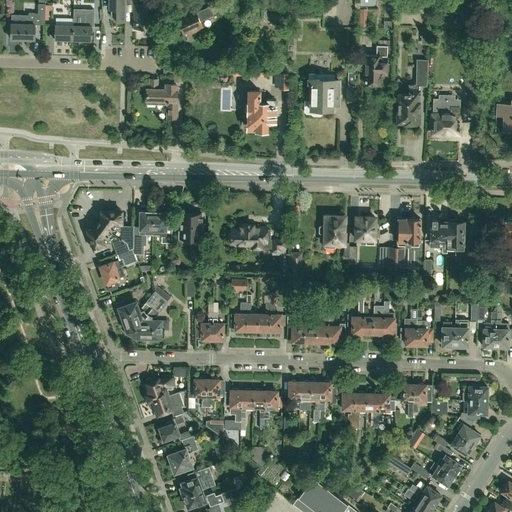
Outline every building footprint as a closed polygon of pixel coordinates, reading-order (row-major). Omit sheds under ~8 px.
[(108,0),(109,2),(110,2),(111,10),(111,13),(111,15),(113,17),(116,18),(116,22),(125,22),(125,11),(124,0),(108,0)] [(131,0),(132,11),(134,11),(134,28),(151,29),(152,4),(140,4),(139,0),(131,0)] [(35,24),(45,24),(45,3),(38,3),(38,13),(28,12),(28,24),(11,24),(11,39),(13,39),(13,41),(19,41),(19,39),(35,39),(35,24)] [(196,14),(190,16),(190,15),(176,21),(183,35),(190,31),(191,34),(203,29),(199,21),(212,15),(209,8),(196,14)] [(73,25),(73,40),(91,41),(92,26),(94,26),(94,10),(74,9),(73,25)] [(54,25),(54,40),(73,40),(73,25),(54,25)] [(421,36),(429,36),(429,26),(421,26),(421,36)] [(389,56),(389,45),(376,45),(376,55),(365,55),(365,84),(368,84),(368,87),(377,87),(377,84),(380,84),(381,74),(387,74),(387,56),(389,56)] [(403,124),(406,124),(407,125),(407,126),(408,126),(409,127),(410,127),(411,127),(412,126),(413,126),(413,125),(414,125),(414,124),(419,124),(420,114),(419,114),(420,86),(427,86),(428,70),(428,60),(416,59),(416,85),(411,85),(411,94),(399,94),(399,113),(397,113),(397,122),(403,122),(403,124)] [(288,74),(280,73),(280,75),(275,75),(275,86),(280,86),(280,87),(287,88),(288,74)] [(338,104),(338,101),(339,80),(334,80),(334,75),(314,74),(314,73),(308,73),(308,83),(310,83),(310,84),(311,84),(310,100),(304,100),(304,111),(306,113),(311,113),(313,115),(320,115),(322,113),(322,109),(329,109),(330,110),(332,110),(334,108),(334,106),(333,105),(333,104),(338,104)] [(355,88),(355,78),(349,78),(348,88),(347,88),(347,101),(355,101),(356,88),(355,88)] [(474,99),(474,78),(465,78),(464,99),(474,99)] [(166,89),(157,89),(158,79),(150,79),(149,89),(147,89),(147,104),(168,104),(167,117),(175,117),(176,84),(166,84),(166,89)] [(275,121),(275,107),(274,107),(274,99),(264,99),(264,100),(259,100),(259,90),(248,90),(248,124),(248,129),(257,129),(258,130),(260,130),(263,130),(265,129),(267,130),(267,121),(275,121)] [(433,103),(433,112),(433,115),(433,133),(436,133),(437,134),(440,134),(441,133),(450,133),(451,134),(455,134),(456,133),(459,133),(459,113),(460,104),(454,99),(439,98),(433,103)] [(503,116),(502,131),(511,131),(511,101),(511,104),(504,103),(503,103),(503,116)] [(146,235),(153,235),(153,210),(145,210),(145,212),(140,212),(140,226),(134,226),(133,249),(134,253),(135,253),(144,254),(144,238),(146,238),(146,235)] [(161,210),(153,210),(153,235),(162,235),(162,243),(171,243),(172,225),(169,225),(169,222),(166,222),(166,212),(161,212),(161,210)] [(102,215),(97,223),(126,244),(129,251),(133,249),(134,226),(134,222),(121,222),(121,211),(102,211),(102,215)] [(200,268),(207,268),(207,261),(207,248),(200,248),(201,213),(180,213),(179,239),(194,240),(193,252),(200,252),(200,261),(200,268)] [(335,243),(343,243),(344,224),(344,216),(329,216),(328,214),(325,214),(323,216),(323,219),(324,220),(324,225),(320,225),(319,226),(318,232),(320,233),(322,233),(325,233),(324,247),(335,247),(335,243)] [(375,217),(372,217),(372,216),(371,216),(370,216),(369,216),(368,216),(367,216),(365,216),(365,217),(356,216),(356,224),(355,224),(355,240),(358,240),(358,241),(361,242),(360,245),(374,245),(375,241),(375,238),(375,236),(377,234),(377,231),(375,229),(375,224),(375,217)] [(410,241),(419,241),(419,218),(417,218),(415,217),(411,217),(410,217),(407,217),(407,218),(402,218),(401,217),(397,217),(396,221),(398,222),(397,245),(392,244),(392,247),(389,247),(388,268),(403,268),(404,247),(402,247),(402,245),(410,245),(410,241)] [(511,217),(507,218),(507,220),(505,220),(505,221),(499,221),(499,224),(499,231),(506,231),(505,235),(504,243),(505,243),(505,244),(511,244),(511,217)] [(443,252),(447,252),(447,244),(448,221),(437,220),(437,218),(431,218),(431,225),(432,225),(432,240),(430,242),(430,247),(435,247),(441,241),(441,240),(444,240),(444,244),(443,244),(443,252)] [(449,221),(448,221),(447,244),(455,244),(455,253),(461,253),(461,263),(469,263),(469,251),(463,251),(463,224),(463,221),(462,221),(462,219),(455,218),(449,219),(449,221)] [(113,245),(117,255),(118,254),(129,251),(126,244),(97,223),(92,229),(87,230),(95,250),(105,246),(105,244),(110,243),(113,245)] [(231,230),(231,232),(230,232),(229,233),(228,234),(228,235),(227,236),(227,237),(228,238),(228,239),(229,240),(230,241),(231,241),(231,243),(252,243),(252,249),(262,249),(262,247),(272,247),(272,254),(281,254),(285,254),(285,239),(273,239),(270,239),(270,229),(266,229),(266,227),(253,227),(253,224),(240,224),(240,229),(233,229),(231,230)] [(349,246),(348,259),(348,265),(356,265),(356,246),(349,246)] [(133,249),(129,251),(118,254),(120,260),(122,259),(129,256),(134,254),(134,253),(133,249)] [(299,278),(299,268),(302,268),(302,255),(289,255),(289,268),(292,268),(292,278),(299,278)] [(122,259),(120,260),(113,262),(100,267),(108,288),(116,285),(114,280),(125,276),(122,266),(125,265),(122,259)] [(288,278),(288,265),(280,265),(280,278),(288,278)] [(232,289),(246,289),(247,289),(247,279),(232,279),(232,289)] [(136,331),(136,336),(150,337),(150,339),(160,339),(160,337),(164,337),(164,329),(160,329),(160,320),(151,319),(151,316),(156,316),(167,301),(168,301),(171,297),(157,286),(154,290),(155,291),(151,296),(157,302),(156,303),(160,306),(156,311),(152,308),(148,314),(147,314),(135,329),(135,331),(136,331)] [(270,303),(270,330),(273,330),(274,332),(277,332),(278,330),(280,331),(280,325),(285,325),(285,315),(274,314),(275,304),(276,304),(277,294),(270,294),(270,303)] [(363,333),(363,294),(360,294),(358,296),(357,300),(358,300),(358,312),(358,317),(353,317),(353,314),(348,314),(347,326),(352,326),(352,332),(353,333),(353,334),(359,334),(359,333),(363,333)] [(363,333),(366,333),(366,335),(373,335),(374,317),(368,317),(368,305),(368,302),(369,296),(364,295),(364,294),(363,294),(363,333)] [(247,303),(246,303),(246,330),(251,330),(251,331),(253,331),(255,331),(256,330),(258,330),(258,314),(251,314),(251,311),(250,311),(250,308),(251,308),(251,303),(251,295),(247,295),(247,303)] [(157,302),(151,296),(142,307),(143,310),(140,311),(136,301),(125,305),(124,300),(115,304),(116,308),(115,309),(119,319),(122,318),(127,331),(125,334),(134,339),(136,336),(136,331),(135,331),(135,329),(147,314),(148,314),(152,308),(156,311),(160,306),(156,303),(157,302)] [(374,317),(373,335),(379,335),(379,333),(383,333),(384,301),(379,300),(379,317),(374,317)] [(383,333),(384,333),(387,333),(388,334),(389,335),(391,334),(392,334),(394,334),(394,313),(389,313),(389,306),(389,301),(384,301),(383,333)] [(246,303),(241,302),(240,314),(235,313),(235,314),(231,314),(230,329),(235,329),(235,330),(237,329),(237,330),(239,331),(241,331),(242,330),(246,330),(246,303)] [(264,330),(270,330),(270,303),(266,303),(265,308),(266,309),(266,311),(265,311),(265,314),(258,314),(258,330),(259,330),(260,331),(261,332),(263,331),(264,330)] [(196,316),(196,327),(196,338),(202,338),(202,339),(208,340),(208,339),(213,339),(213,312),(213,304),(209,304),(209,312),(208,323),(202,323),(202,318),(201,316),(196,316)] [(213,304),(213,312),(213,339),(216,339),(216,340),(218,341),(220,340),(221,339),(223,339),(223,324),(218,323),(218,305),(213,304)] [(511,338),(511,329),(511,328),(511,323),(509,324),(509,323),(501,323),(501,320),(501,312),(502,312),(502,305),(497,305),(497,312),(496,312),(495,346),(501,346),(501,348),(506,348),(506,346),(508,346),(508,338),(511,338)] [(417,308),(417,318),(416,321),(416,344),(420,344),(421,345),(423,346),(425,345),(425,344),(427,344),(427,341),(433,342),(433,328),(429,328),(429,323),(427,320),(421,320),(421,309),(417,308)] [(491,320),(496,320),(496,323),(492,323),(484,323),(484,328),(483,328),(483,346),(484,346),(484,347),(489,347),(489,346),(495,346),(496,312),(491,312),(491,320)] [(287,337),(292,337),(292,341),(293,341),(294,342),(296,342),(298,342),(298,341),(304,341),(304,314),(300,314),(300,325),(294,325),(294,315),(288,314),(287,337)] [(309,314),(304,314),(304,341),(309,341),(309,343),(315,343),(316,325),(309,325),(309,322),(308,322),(308,321),(309,319),(309,314)] [(324,325),(316,325),(315,343),(322,343),(322,342),(327,342),(328,314),(324,314),(324,319),(324,320),(324,323),(324,325)] [(333,314),(328,314),(327,342),(333,342),(333,344),(338,344),(338,342),(340,342),(340,334),(345,335),(346,323),(339,323),(339,326),(333,326),(333,314)] [(406,328),(405,344),(407,344),(407,345),(412,346),(412,344),(416,344),(416,321),(417,318),(405,318),(405,328),(406,328)] [(455,319),(455,325),(455,347),(466,347),(466,345),(467,345),(468,320),(455,319)] [(455,347),(455,325),(451,325),(451,322),(443,321),(442,345),(444,345),(444,346),(455,347)] [(146,394),(149,402),(150,401),(168,395),(166,389),(168,389),(173,389),(173,379),(159,378),(152,380),(152,378),(150,378),(145,380),(149,392),(146,394)] [(206,407),(207,380),(202,379),(202,378),(196,378),(196,379),(195,379),(195,386),(189,386),(188,398),(195,398),(195,395),(202,396),(202,398),(203,398),(203,400),(202,401),(202,407),(206,407)] [(212,380),(207,380),(206,407),(210,407),(211,402),(210,401),(210,399),(211,399),(211,396),(223,396),(223,388),(219,388),(219,380),(218,380),(218,378),(212,378),(212,380)] [(299,408),(300,381),(296,381),(295,380),(293,380),(291,380),(291,381),(289,381),(289,397),(295,397),(294,408),(299,408)] [(304,381),(300,381),(299,408),(304,409),(304,397),(310,397),(310,381),(309,381),(308,380),(306,380),(304,380),(304,381)] [(312,381),(310,381),(310,397),(315,397),(315,409),(320,409),(320,382),(317,382),(316,381),(314,380),(312,381)] [(324,382),(320,382),(320,409),(320,418),(324,418),(325,398),(330,398),(330,403),(336,403),(337,387),(331,386),(331,382),(330,382),(330,380),(324,380),(324,382)] [(412,417),(414,384),(408,384),(407,383),(405,382),(404,383),(403,384),(402,384),(401,400),(408,401),(408,416),(412,417)] [(432,397),(432,385),(426,385),(424,384),(422,383),(420,383),(419,384),(414,384),(412,417),(413,417),(413,412),(418,412),(418,407),(417,405),(417,403),(418,403),(418,401),(431,401),(432,397)] [(467,400),(469,400),(487,400),(488,400),(489,393),(487,393),(487,386),(464,385),(463,391),(463,400),(467,400)] [(236,406),(236,417),(236,421),(240,421),(241,390),(238,390),(238,388),(232,388),(232,389),(231,389),(231,391),(225,391),(225,405),(236,406)] [(264,418),(265,390),(261,390),(261,389),(256,388),(256,390),(250,390),(250,388),(245,388),(245,390),(241,390),(240,421),(240,430),(241,430),(241,436),(245,436),(245,430),(245,421),(245,417),(246,406),(251,406),(254,406),(260,406),(259,418),(260,418),(259,428),(264,428),(264,418)] [(265,390),(264,418),(268,418),(269,407),(282,407),(282,396),(277,396),(277,391),(276,390),(276,389),(270,389),(270,390),(265,390)] [(172,410),(174,416),(184,412),(182,406),(184,405),(180,391),(173,394),(168,395),(150,401),(153,410),(155,409),(157,415),(172,410)] [(354,429),(355,393),(350,392),(350,391),(344,391),(344,392),(343,392),(342,408),(350,409),(350,411),(351,411),(351,414),(350,414),(350,420),(349,428),(354,429)] [(359,393),(355,393),(354,429),(359,429),(359,420),(359,409),(365,409),(366,393),(364,393),(364,391),(359,391),(359,393)] [(368,393),(368,400),(368,409),(373,409),(373,420),(373,427),(378,427),(378,421),(379,393),(375,393),(375,391),(369,391),(369,393),(368,393)] [(395,410),(395,407),(395,400),(395,395),(389,395),(389,393),(388,393),(388,392),(382,392),(382,393),(379,393),(378,421),(382,421),(383,409),(395,410)] [(433,397),(432,397),(431,401),(431,412),(447,414),(448,398),(441,398),(433,397)] [(486,413),(487,400),(469,400),(467,400),(463,400),(463,408),(464,408),(464,412),(470,412),(477,412),(482,413),(482,414),(486,414),(486,413)] [(176,425),(184,422),(182,416),(167,421),(169,425),(160,428),(164,440),(179,435),(176,425)] [(459,430),(457,433),(474,444),(474,443),(475,444),(477,443),(480,439),(479,437),(478,437),(480,434),(469,427),(474,421),(466,418),(460,416),(459,416),(457,420),(463,424),(461,423),(457,429),(459,430)] [(207,425),(223,436),(223,424),(210,423),(211,421),(207,421),(207,425)] [(181,434),(183,440),(193,436),(191,430),(181,434)] [(473,445),(474,444),(457,433),(454,439),(452,437),(449,442),(438,435),(434,440),(439,444),(445,448),(449,442),(467,454),(469,452),(470,451),(473,447),(473,445)] [(183,440),(182,440),(185,449),(181,450),(180,450),(174,452),(175,453),(169,455),(175,472),(190,467),(188,459),(189,459),(187,453),(198,449),(193,436),(183,440)] [(406,442),(413,446),(416,440),(410,436),(406,442)] [(445,454),(438,464),(455,475),(458,470),(457,469),(460,464),(452,459),(453,458),(450,457),(452,452),(445,448),(439,444),(436,448),(445,454)] [(298,452),(298,454),(298,460),(309,460),(309,452),(298,452)] [(402,471),(406,465),(389,454),(385,460),(402,471)] [(262,456),(254,456),(252,456),(252,458),(262,467),(263,456),(262,456)] [(414,462),(411,467),(410,468),(426,478),(430,472),(414,462)] [(452,480),(455,475),(438,464),(435,463),(431,469),(434,471),(431,475),(439,480),(439,479),(447,485),(451,480),(452,480)] [(211,472),(209,467),(208,467),(194,472),(196,478),(179,484),(183,496),(202,489),(200,482),(204,481),(204,480),(208,478),(206,474),(211,472)] [(303,511),(357,511),(313,478),(293,504),(303,511)] [(511,482),(508,480),(505,485),(503,483),(500,489),(501,490),(501,491),(508,496),(507,497),(511,500),(511,482)] [(407,482),(404,486),(434,505),(437,500),(439,500),(441,497),(440,496),(441,494),(427,485),(423,491),(421,489),(420,491),(415,487),(407,482)] [(412,507),(420,511),(431,511),(432,511),(431,509),(434,505),(404,486),(401,490),(405,493),(404,494),(414,501),(415,499),(417,500),(412,507)] [(205,496),(202,489),(183,496),(186,503),(187,503),(189,508),(208,500),(210,506),(224,501),(221,494),(215,497),(213,493),(208,495),(205,496)] [(240,495),(231,498),(231,499),(233,498),(235,504),(241,501),(240,495)] [(502,511),(508,511),(509,510),(510,509),(503,505),(503,506),(494,501),(486,511),(501,511),(502,511)] [(390,503),(388,507),(388,508),(394,511),(397,508),(390,503)]
